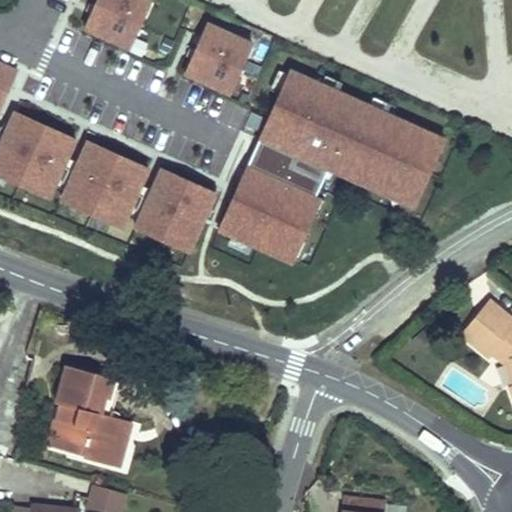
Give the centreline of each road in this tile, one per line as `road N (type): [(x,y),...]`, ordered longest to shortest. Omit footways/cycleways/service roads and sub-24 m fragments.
road 1 (tertiary): [(35,282),(320,373)]
road 2 (tertiary): [(320,373),(375,396),(464,455)]
road 3 (residential): [(280,511),(320,373)]
